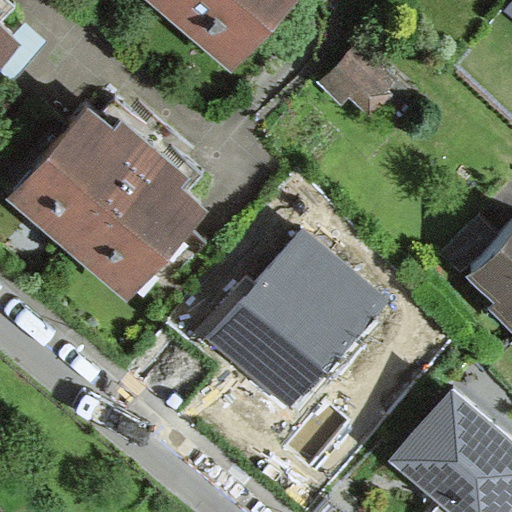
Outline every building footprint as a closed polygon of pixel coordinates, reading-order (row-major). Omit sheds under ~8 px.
[(0,4),(3,1),(2,0),(0,0),(0,58),(23,31),(0,11),(0,4)] [(171,0),(170,2),(228,51),(271,0),(171,0)] [(410,87),(361,42),(322,84),(346,106),(353,98),(379,121),(410,87)] [(74,241),(158,141),(127,115),(120,124),(94,102),(17,193),(74,241)] [(190,167),(158,141),(74,241),(132,290),(209,198),(183,175),(190,167)] [(389,298),(304,228),(219,329),(304,400),(389,298)] [(511,233),(473,272),(500,300),(495,305),(511,322),(511,233)] [(507,511),(511,507),(511,439),(450,388),(389,460),(450,511),(507,511)]
